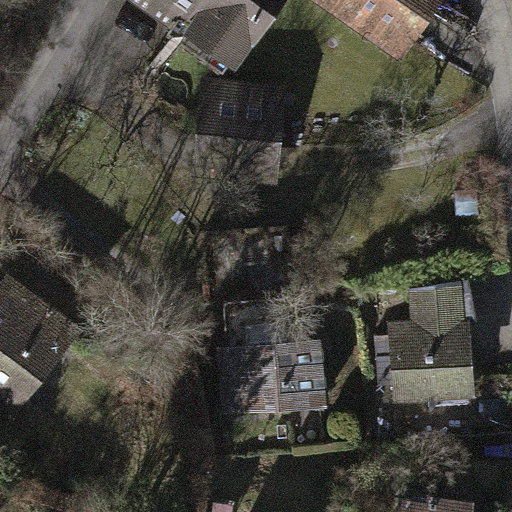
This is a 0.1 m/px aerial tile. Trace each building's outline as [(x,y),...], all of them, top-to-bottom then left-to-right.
[(140,0),(232,65),(275,0),(314,0),(404,59),(443,0),(140,0)] [(286,76),(203,70),(193,168),(280,173),(286,76)] [(0,397),(11,407),(92,303),(16,244),(0,265),(0,397)] [(413,313),(388,317),(394,396),(476,389),(471,316),(477,315),(469,270),(411,281),(413,313)] [(321,328),(218,335),(222,409),(329,402),(321,328)] [(428,490),(402,487),(399,511),(473,511),(477,488),(429,483),(428,490)]
